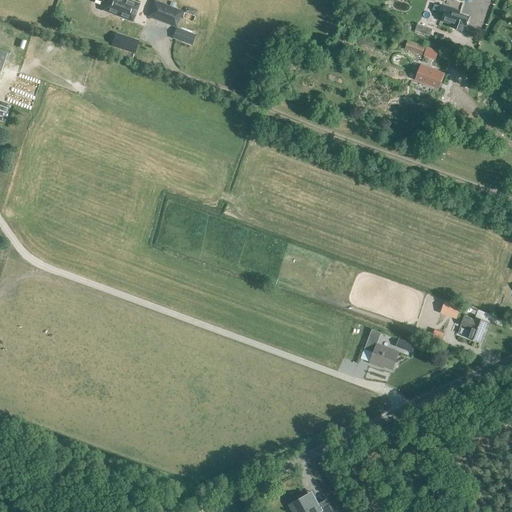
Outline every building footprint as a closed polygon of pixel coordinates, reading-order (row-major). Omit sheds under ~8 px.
[(101,10),(110,13),(132,22),(139,5),(125,0),(97,0),(104,2),(101,10)] [(152,0),(146,17),(175,27),(181,11),(152,0)] [(330,10),(333,6),(324,0),(322,3),(330,10)] [(441,5),(438,14),(443,15),(442,21),(453,25),(452,28),(462,31),(464,25),(466,26),(469,17),(450,11),(451,8),(441,5)] [(430,36),(432,29),(417,24),(415,31),(430,36)] [(191,32),(177,27),(173,38),(186,43),(191,32)] [(115,33),(111,46),(134,53),(138,40),(115,33)] [(422,55),(425,46),(418,44),(408,40),(405,49),(422,55)] [(427,47),(424,56),(435,59),(438,51),(427,47)] [(380,57),(363,51),(361,58),(377,64),(380,57)] [(454,72),(461,74),(465,62),(458,59),(454,72)] [(444,73),(420,64),(415,80),(438,89),(444,73)] [(461,306),(444,300),(439,313),(456,319),(461,306)] [(480,342),(488,322),(475,317),(474,319),(464,315),(460,325),(467,328),(468,327),(471,328),(467,338),(480,342)] [(371,331),(369,336),(364,349),(374,352),(369,365),(383,370),(384,369),(392,372),(399,353),(377,344),(381,334),(371,331)] [(333,511),(327,499),(318,503),(312,491),(288,504),(291,511),(333,511)]
